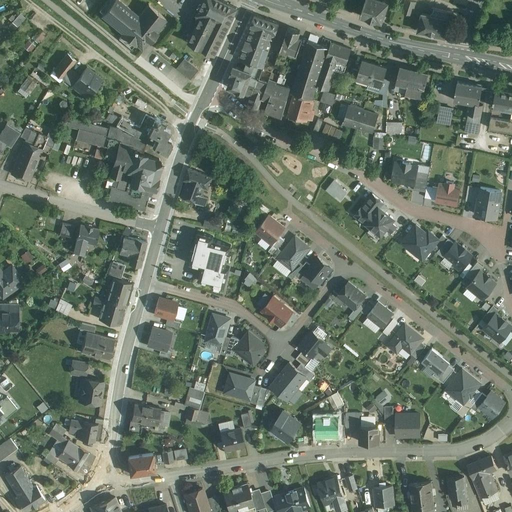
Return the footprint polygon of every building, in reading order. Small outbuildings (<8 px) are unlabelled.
[(149,4),(139,16),(119,0),(113,0),(102,14),(123,32),(122,33),(135,44),(137,43),(142,47),(149,39),(150,41),(158,31),(156,30),(166,18),(149,4)] [(238,8),(222,0),(203,0),(197,14),(201,16),(189,41),(215,54),(238,8)] [(365,0),(361,15),(382,22),(389,2),(383,0),(365,0)] [(396,5),(395,9),(412,15),(416,2),(410,0),(406,0),(404,6),(396,5)] [(433,12),(432,15),(451,19),(454,12),(432,7),(431,11),(433,12)] [(20,12),(12,21),(18,26),(25,17),(20,12)] [(418,31),(442,36),(447,34),(452,20),(451,19),(432,15),(422,13),(418,31)] [(279,23),(255,14),(250,26),(251,26),(274,34),(275,35),(279,23)] [(274,34),(251,26),(245,40),(269,48),(270,48),(270,47),(269,47),(271,42),(272,42),(272,41),(272,40),(274,34)] [(301,30),(288,26),(280,50),(286,52),(288,51),(297,54),(303,38),(299,36),(301,30)] [(40,42),(48,33),(43,30),(36,39),(40,42)] [(30,38),(24,45),(31,51),(37,44),(30,38)] [(269,48),(245,40),(239,58),(255,64),(262,67),(265,60),(266,56),(267,55),(269,49),(269,48)] [(329,47),(308,40),(297,76),(318,82),(329,47)] [(352,48),(331,41),(329,47),(318,82),(317,85),(327,89),(335,66),(337,62),(345,64),(346,64),(352,48)] [(286,52),(280,50),(275,64),(282,66),(287,54),(286,52)] [(67,53),(54,70),(64,78),(71,68),(77,60),(67,53)] [(199,69),(185,58),(177,68),(191,79),(199,69)] [(375,63),(362,59),(359,70),(357,78),(369,81),(375,63)] [(275,64),(265,60),(262,67),(263,67),(272,70),(275,64)] [(387,67),(375,63),(369,81),(381,85),(382,85),(384,78),(387,67)] [(262,67),(255,64),(252,72),(253,72),(251,76),(259,79),(263,67),(262,67)] [(259,79),(251,76),(253,72),(252,72),(233,65),(230,74),(232,75),(227,87),(235,90),(244,93),(245,91),(262,97),(268,82),(259,79)] [(429,72),(400,65),(396,82),(424,90),(429,72)] [(80,76),(74,84),(81,89),(80,90),(87,96),(92,91),(96,94),(102,87),(98,84),(101,79),(94,72),(93,73),(87,68),(87,67),(80,76)] [(80,76),(71,68),(64,78),(73,85),(74,84),(80,76)] [(359,70),(352,68),(348,79),(356,81),(357,78),(359,70)] [(286,73),(280,71),(276,81),(276,82),(283,85),(286,78),(284,77),(286,73)] [(30,92),(32,93),(40,84),(29,76),(19,90),(27,96),(30,92)] [(318,82),(297,76),(291,91),(294,92),(312,98),(317,85),(318,82)] [(276,81),(269,78),(268,82),(262,97),(269,100),(276,82),(276,81)] [(390,80),(384,78),(382,85),(381,85),(380,89),(387,91),(390,80)] [(482,85),(458,81),(454,100),(469,102),(479,104),(479,103),(482,85)] [(283,85),(276,82),(269,100),(266,110),(282,116),(290,87),(283,85)] [(327,89),(317,85),(312,98),(313,98),(332,105),(336,94),(327,91),(327,89)] [(511,90),(496,88),(493,106),(511,110),(510,120),(491,117),(489,127),(511,131),(511,90)] [(262,97),(245,91),(244,93),(243,95),(250,98),(247,106),(257,110),(262,97)] [(312,98),(294,92),(288,114),(307,119),(307,118),(312,119),(315,110),(310,109),(313,98),(312,98)] [(479,104),(469,102),(467,113),(468,113),(481,115),(483,104),(479,103),(479,104)] [(363,109),(349,104),(343,122),(358,126),(363,109)] [(440,104),(438,122),(452,123),(454,105),(440,104)] [(378,114),(363,109),(358,126),(373,131),(378,114)] [(481,115),(468,113),(465,131),(478,133),(481,115)] [(120,118),(113,114),(109,121),(116,125),(120,118)] [(171,130),(163,126),(165,121),(156,117),(154,118),(146,114),(140,126),(139,128),(152,135),(157,137),(153,145),(167,153),(172,143),(171,139),(167,137),(171,130)] [(130,120),(122,115),(120,118),(116,125),(120,126),(122,127),(125,129),(130,121),(130,120)] [(7,124),(21,133),(25,125),(13,116),(7,124)] [(119,127),(110,124),(110,125),(109,127),(106,126),(67,117),(65,125),(79,128),(76,139),(108,147),(109,146),(118,149),(119,144),(135,148),(134,151),(141,153),(145,141),(134,134),(134,135),(121,130),(122,127),(120,126),(119,127)] [(318,117),(313,130),(318,132),(324,119),(318,117)] [(387,119),(387,134),(400,134),(401,119),(387,119)] [(152,135),(139,128),(140,126),(130,121),(125,129),(134,134),(145,141),(148,142),(152,135)] [(337,127),(326,123),(321,134),(332,138),(337,128),(337,127)] [(21,133),(7,124),(0,135),(0,139),(7,145),(11,147),(21,133)] [(53,124),(48,136),(49,136),(45,144),(52,147),(60,128),(53,124)] [(26,127),(21,136),(20,136),(26,139),(31,129),(26,127)] [(337,128),(332,138),(338,141),(342,131),(337,128)] [(39,132),(31,129),(26,139),(25,141),(34,144),(39,132)] [(48,136),(39,132),(34,144),(44,148),(45,144),(49,136),(48,136)] [(157,137),(152,135),(148,142),(153,145),(157,137)] [(34,144),(25,141),(11,174),(30,181),(44,148),(34,144)] [(61,143),(55,141),(52,148),(58,150),(61,143)] [(135,148),(119,144),(118,149),(109,146),(108,147),(106,156),(115,159),(109,183),(118,185),(120,177),(131,180),(131,182),(143,186),(143,185),(155,189),(159,176),(158,176),(161,164),(162,163),(159,158),(158,159),(146,156),(147,154),(141,153),(134,151),(135,148)] [(104,147),(98,145),(95,156),(101,158),(104,147)] [(396,161),(392,180),(415,184),(418,165),(396,161)] [(214,173),(189,163),(185,177),(188,177),(178,200),(196,205),(202,193),(206,183),(210,185),(214,173)] [(154,191),(155,189),(143,185),(143,186),(131,182),(131,180),(120,177),(118,185),(117,187),(113,186),(109,199),(145,207),(149,195),(152,194),(154,191)] [(342,186),(334,180),(327,189),(335,195),(336,194),(341,198),(346,192),(341,187),(342,186)] [(439,183),(436,200),(457,204),(460,186),(439,183)] [(497,217),(502,190),(480,186),(475,213),(497,217)] [(210,196),(202,193),(196,205),(206,208),(210,196)] [(372,193),(362,206),(361,206),(355,214),(367,223),(367,222),(372,225),(381,233),(385,228),(391,221),(394,217),(385,210),(388,207),(383,203),(384,202),(372,193)] [(216,229),(219,218),(204,214),(200,224),(216,229)] [(285,228),(269,215),(257,230),(272,243),(285,228)] [(80,221),(77,237),(87,239),(96,241),(99,225),(80,221)] [(391,221),(385,228),(390,232),(396,225),(391,221)] [(74,225),(63,222),(60,234),(71,237),(74,225)] [(438,242),(417,224),(402,242),(423,260),(438,242)] [(203,234),(173,225),(166,251),(200,261),(212,264),(212,262),(209,261),(211,253),(199,250),(202,240),(203,234)] [(381,233),(372,225),(368,230),(377,238),(381,233)] [(147,241),(135,238),(124,236),(119,252),(126,254),(125,261),(129,262),(129,263),(140,266),(147,241)] [(296,236),(278,257),(292,268),(310,247),(296,236)] [(87,239),(77,237),(74,248),(84,251),(87,239)] [(214,243),(202,240),(199,250),(211,253),(213,246),(214,246),(214,243)] [(473,255),(456,241),(445,254),(462,268),(473,255)] [(214,246),(213,246),(211,253),(209,261),(212,262),(229,267),(234,252),(214,246)] [(200,261),(166,251),(161,268),(196,278),(200,261)] [(244,255),(234,252),(229,267),(239,270),(244,255)] [(316,289),(332,269),(318,258),(302,278),(316,289)] [(66,259),(60,264),(64,270),(70,266),(66,259)] [(126,264),(113,261),(111,267),(123,271),(126,264)] [(229,267),(212,262),(212,264),(200,261),(196,278),(233,289),(239,270),(229,267)] [(2,272),(0,273),(0,292),(3,296),(24,282),(12,265),(2,272)] [(123,271),(111,267),(109,273),(121,277),(123,271)] [(88,270),(83,280),(91,284),(97,274),(88,270)] [(497,282),(481,270),(468,287),(483,299),(497,282)] [(252,284),(258,276),(250,271),(244,279),(252,284)] [(132,282),(114,277),(107,299),(125,305),(132,282)] [(348,281),(338,294),(355,308),(358,304),(366,294),(348,281)] [(49,303),(55,307),(60,300),(53,296),(49,303)] [(105,299),(95,296),(93,302),(103,305),(105,299)] [(292,311),(273,296),(262,309),(281,325),(292,311)] [(62,297),(56,308),(68,313),(74,303),(62,297)] [(161,298),(156,316),(174,321),(179,303),(161,298)] [(107,299),(105,299),(103,305),(99,318),(119,324),(125,305),(107,299)] [(18,303),(0,302),(0,310),(15,310),(15,311),(18,311),(18,303)] [(378,303),(368,315),(382,327),(393,314),(378,303)] [(358,304),(355,308),(347,317),(352,321),(363,307),(358,304)] [(0,310),(0,330),(6,330),(8,329),(8,328),(18,328),(18,319),(15,316),(15,311),(15,310),(0,310)] [(511,327),(511,324),(496,312),(483,328),(500,342),(511,327)] [(230,318),(213,313),(205,340),(206,340),(222,345),(223,345),(225,335),(230,318)] [(394,316),(384,331),(390,334),(400,320),(394,316)] [(96,325),(82,322),(80,329),(87,331),(94,332),(96,325)] [(405,324),(389,345),(397,352),(402,345),(412,353),(423,338),(405,324)] [(172,332),(153,326),(148,344),(161,348),(167,350),(172,332)] [(94,332),(87,331),(81,351),(109,358),(115,338),(94,332)] [(312,331),(301,345),(313,356),(325,342),(312,331)] [(265,346),(249,333),(235,349),(255,366),(265,354),(265,346)] [(231,337),(225,335),(223,345),(222,345),(220,352),(226,354),(231,337)] [(222,345),(206,340),(204,348),(220,352),(222,345)] [(167,350),(161,348),(159,354),(171,357),(172,351),(167,350)] [(448,361),(432,348),(422,360),(435,371),(433,374),(436,376),(448,361)] [(88,362),(72,360),(70,372),(86,375),(88,362)] [(299,389),(308,379),(293,365),(284,376),(299,389)] [(481,383),(462,369),(446,390),(464,404),(481,383)] [(255,379),(230,372),(224,391),(249,398),(254,384),(255,379)] [(290,400),(299,389),(284,376),(274,386),(290,400)] [(104,381),(83,378),(82,390),(84,390),(83,397),(89,398),(88,401),(100,403),(104,381)] [(261,386),(254,384),(249,398),(248,401),(256,403),(261,386)] [(205,391),(192,387),(186,405),(189,406),(200,409),(205,391)] [(391,398),(385,390),(383,392),(389,400),(391,398)] [(479,405),(493,416),(505,402),(491,390),(487,396),(479,405)] [(344,404),(338,391),(331,394),(338,407),(344,404)] [(383,392),(377,397),(377,398),(383,404),(389,400),(383,392)] [(479,405),(487,396),(482,392),(471,406),(475,410),(479,405)] [(383,404),(377,398),(373,401),(385,415),(385,407),(383,404)] [(0,413),(2,412),(6,417),(12,412),(2,399),(0,401),(0,413)] [(161,407),(135,402),(131,419),(143,421),(158,424),(161,407)] [(394,423),(393,405),(385,405),(385,407),(385,415),(385,423),(394,423)] [(200,409),(189,406),(188,410),(186,416),(197,419),(200,409)] [(209,412),(200,409),(197,419),(206,422),(209,412)] [(284,410),(271,428),(288,440),(301,422),(284,410)] [(249,412),(241,413),(244,427),(252,425),(249,412)] [(362,412),(346,412),(346,427),(360,427),(361,425),(362,425),(362,417),(362,412)] [(420,413),(396,413),(397,436),(420,436),(420,413)] [(339,415),(316,415),(317,437),(326,437),(326,436),(339,436),(339,437),(339,415)] [(98,423),(71,418),(69,432),(75,433),(75,436),(77,437),(95,441),(98,423)] [(143,421),(131,419),(129,430),(141,432),(143,421)] [(54,429),(63,435),(67,428),(57,421),(52,427),(54,429)] [(379,442),(379,424),(374,424),(362,425),(361,425),(360,427),(361,442),(379,442)] [(241,427),(221,432),(225,449),(245,445),(241,427)] [(67,442),(69,439),(63,435),(54,429),(52,432),(67,442)] [(10,438),(0,445),(0,461),(18,448),(10,438)] [(67,442),(62,449),(74,457),(80,447),(69,439),(67,442)] [(74,457),(69,464),(77,469),(89,452),(80,447),(74,457)] [(176,448),(177,459),(188,458),(187,447),(176,448)] [(74,457),(62,449),(58,456),(69,463),(69,464),(74,457)] [(172,450),(163,451),(164,463),(174,461),(172,450)] [(58,459),(49,451),(45,456),(55,463),(58,459)] [(153,453),(128,456),(131,474),(155,470),(153,453)] [(492,455),(468,465),(473,477),(490,470),(497,468),(492,455)] [(20,465),(5,474),(18,496),(34,486),(20,465)] [(490,470),(473,477),(481,497),(498,490),(490,470)] [(330,477),(325,478),(325,480),(319,482),(319,481),(318,481),(325,504),(326,503),(326,502),(335,500),(335,499),(334,497),(343,494),(337,474),(336,474),(337,475),(330,477)] [(353,475),(346,477),(350,490),(357,488),(353,475)] [(464,476),(448,478),(451,496),(456,496),(466,494),(467,494),(464,476)] [(247,481),(222,489),(229,511),(232,511),(255,505),(251,493),(247,481)] [(431,481),(420,482),(424,509),(435,507),(431,481)] [(420,482),(410,483),(413,510),(424,509),(420,482)] [(18,496),(16,498),(25,511),(45,499),(36,485),(34,486),(18,496)] [(392,485),(374,487),(376,506),(394,504),(392,485)] [(304,487),(275,496),(280,511),(291,511),(310,506),(304,487)] [(203,488),(185,493),(191,511),(199,511),(209,509),(206,498),(203,488)] [(260,490),(251,493),(255,505),(256,504),(257,509),(265,507),(262,494),(260,490)] [(271,491),(262,494),(265,507),(267,511),(276,508),(271,491)] [(343,494),(334,497),(335,499),(335,500),(338,509),(347,506),(343,494)] [(466,494),(456,496),(457,504),(467,502),(466,494)] [(216,495),(206,498),(209,509),(211,508),(212,511),(216,511),(221,511),(216,495)] [(121,511),(115,496),(91,506),(92,511),(121,511)]
